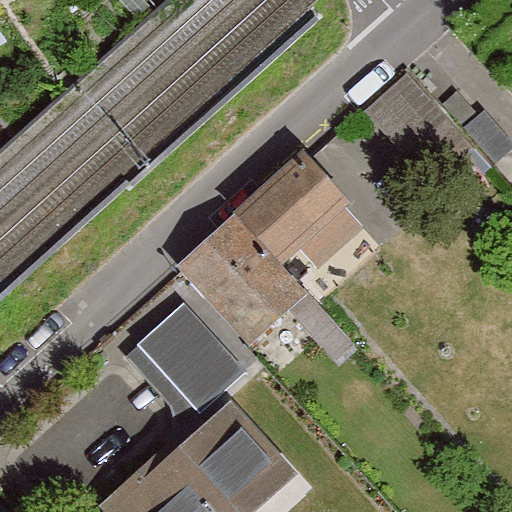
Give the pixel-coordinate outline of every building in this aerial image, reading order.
[(511,22),(482,49),(493,62),(498,57),(511,72),(511,22)] [(434,101),(410,73),(376,103),(400,130),(434,101)] [(454,125),(414,161),(435,185),(476,149),(454,125)] [(341,205),(302,163),(242,217),(252,229),(280,260),(341,205)] [(242,217),(183,271),(248,343),(287,307),(334,359),(353,342),(306,290),(303,292),(249,232),(252,229),(242,217)] [(183,417),(182,429),(178,439),(172,448),(111,504),(118,511),(252,511),(289,479),(216,400),(246,373),(184,306),(139,347),(187,400),(180,407),(183,417)]
